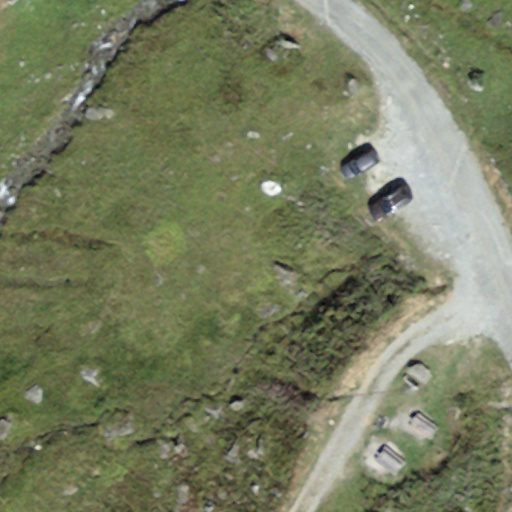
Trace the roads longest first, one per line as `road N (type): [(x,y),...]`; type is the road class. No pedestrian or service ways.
road 1 (track): [(309,0),(382,43),(492,244),(511,297)]
road 2 (track): [(492,244),(360,424),(313,511)]
